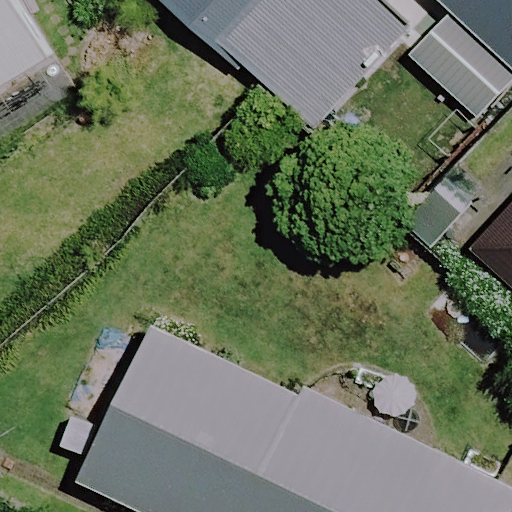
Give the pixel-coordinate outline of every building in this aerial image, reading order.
[(0,0),(0,150),(79,102),(16,0),(0,0)] [(399,0),(159,0),(317,137),(421,19),(399,0)] [(511,0),(457,0),(511,52),(511,0)] [(511,192),(452,256),(511,313),(511,192)] [(511,511),(511,491),(152,317),(67,491),(110,511),(511,511)]
